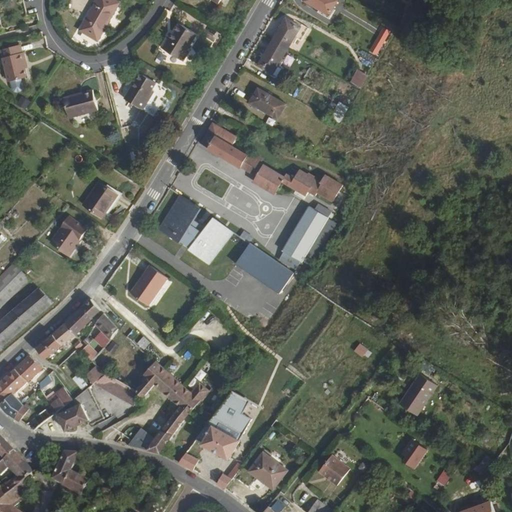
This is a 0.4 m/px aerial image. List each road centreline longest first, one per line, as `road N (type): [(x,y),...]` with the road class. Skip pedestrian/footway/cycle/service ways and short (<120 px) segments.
road 1 (tertiary): [(270,0),(87,289),(0,368)]
road 2 (tertiary): [(0,417),(38,440),(189,481)]
road 3 (residential): [(47,0),(54,32),(85,61),(141,35),(163,0)]
